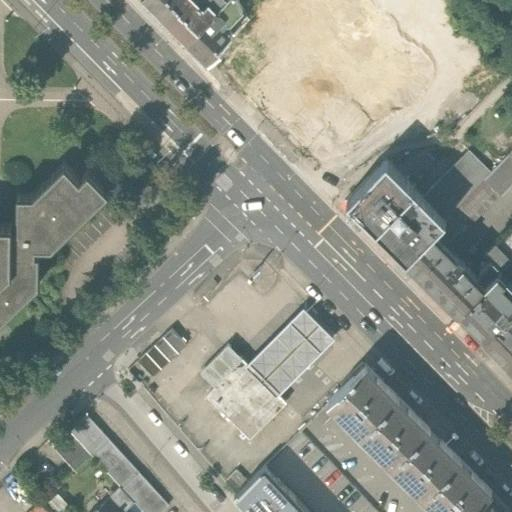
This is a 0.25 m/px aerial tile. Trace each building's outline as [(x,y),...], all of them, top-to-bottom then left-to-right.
[(149,0),(163,14),(176,0),(149,0)] [(185,37),(221,0),(176,0),(163,14),(185,37)] [(221,0),(185,37),(208,60),(221,46),(219,44),(231,31),(223,23),(227,19),(228,20),(229,20),(242,7),(238,0),(221,0)] [(289,0),(319,41),(297,74),(329,119),(349,132),(439,68),(409,49),(400,55),(386,34),(392,25),(373,13),(381,0),(289,0)] [(469,150),(423,197),(445,218),(490,172),(469,150)] [(490,172),(445,218),(461,234),(511,183),(511,160),(507,156),(490,172)] [(375,228),(414,187),(386,159),(346,199),(366,218),(375,228)] [(0,321),(40,283),(40,251),(35,251),(35,247),(52,247),(101,199),(109,191),(88,169),(83,174),(83,175),(80,178),(64,162),(32,193),(17,193),(16,227),(12,227),(12,223),(0,222),(0,321)] [(423,197),(414,187),(375,228),(406,258),(432,232),(445,218),(423,197)] [(485,284),(432,232),(406,258),(458,311),(485,284)] [(485,284),(458,311),(483,337),(511,308),(511,287),(497,272),(485,284)] [(274,331),(245,361),(279,395),(309,366),(336,339),(302,304),(274,331)] [(511,359),(511,308),(483,337),(508,363),(511,359)] [(171,328),(138,359),(153,375),(187,344),(171,328)] [(215,384),(242,358),(228,344),(201,370),(215,384)] [(245,361),(242,358),(215,384),(215,385),(206,394),(249,437),(286,402),(279,395),(245,361)] [(360,432),(397,396),(365,363),(328,400),(360,432)] [(392,464),(429,428),(397,396),(360,432),(392,464)] [(86,415),(69,431),(93,457),(120,486),(134,502),(143,511),(160,511),(168,505),(86,415)] [(423,496),(460,460),(429,428),(392,464),(423,496)] [(77,472),(93,457),(69,431),(53,446),(77,472)] [(472,511),(492,492),(460,460),(423,496),(438,511),(472,511)] [(248,511),(308,511),(275,477),(264,465),(247,482),(234,494),(248,511)] [(234,494),(247,482),(234,468),(222,481),(234,494)] [(134,502),(120,486),(104,501),(91,511),(125,511),(134,502)] [(511,511),(492,492),(472,511),(511,511)] [(58,493),(49,502),(57,511),(61,511),(69,505),(58,493)]
